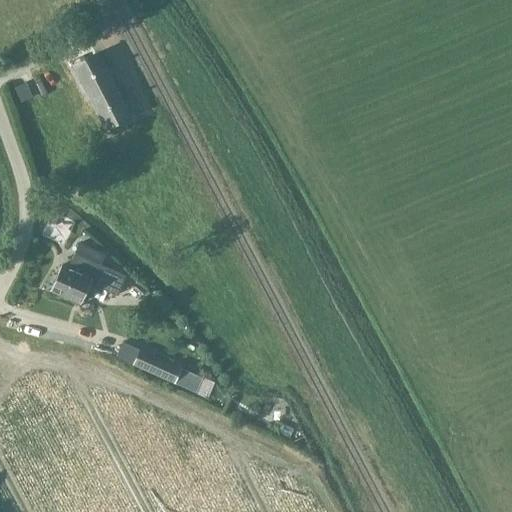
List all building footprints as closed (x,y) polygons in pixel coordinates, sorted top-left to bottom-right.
[(112,135),(127,127),(122,119),(128,115),(122,104),(123,103),(102,64),(102,65),(95,53),(73,64),(80,76),(79,76),(100,116),(101,115),(106,126),(107,126),(112,135)] [(26,83),(15,87),(21,101),(32,97),(26,83)] [(125,275),(74,253),(68,267),(62,265),(50,290),(80,303),(89,283),(117,295),(125,275)] [(126,338),(129,327),(108,321),(104,332),(126,338)] [(239,333),(247,355),(268,348),(259,325),(239,333)] [(181,367),(140,350),(132,364),(174,382),(181,367)]
